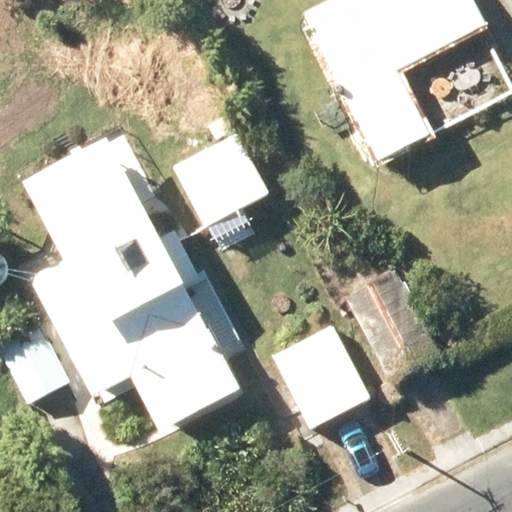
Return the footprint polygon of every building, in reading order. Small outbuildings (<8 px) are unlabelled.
[(479,29),(464,0),(322,0),(296,13),(374,166),(429,138),(395,72),(479,29)] [(239,227),(230,210),(263,192),(230,133),(167,167),(208,243),(239,227)] [(24,281),(85,399),(123,379),(150,433),(228,393),(174,289),(192,280),(167,231),(148,241),(96,138),(11,182),(54,266),(24,281)] [(432,357),(389,271),(341,295),(374,361),(400,348),(410,368),(432,357)] [(31,321),(0,336),(0,357),(22,402),(62,383),(31,321)] [(268,354),(304,428),(364,399),(328,325),(268,354)]
